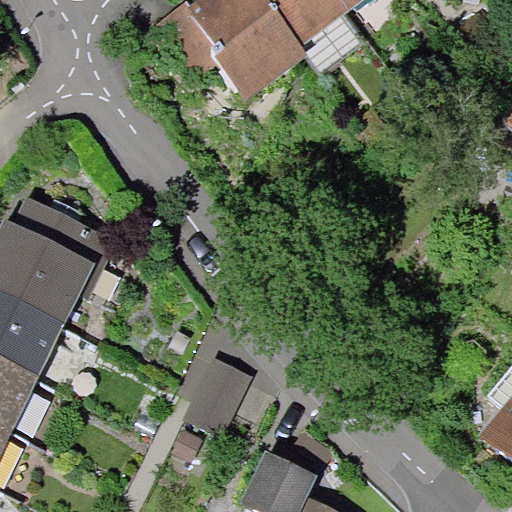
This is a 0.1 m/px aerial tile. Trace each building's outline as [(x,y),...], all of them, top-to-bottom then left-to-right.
[(220,0),(191,22),(250,103),(392,0),(220,0)] [(0,493),(122,248),(29,202),(0,260),(0,493)] [(251,382),(214,364),(185,425),(222,442),(251,382)] [(511,412),(483,448),(511,472),(511,412)] [(325,511),(321,510),(329,491),(272,464),(248,511),(325,511)]
